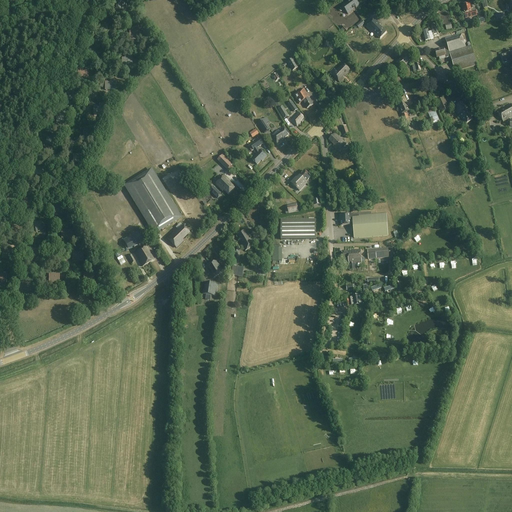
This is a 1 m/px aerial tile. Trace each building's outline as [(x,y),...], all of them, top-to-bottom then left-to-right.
[(121,0),(116,0),(116,3),(115,3),(115,10),(126,10),(126,3),(121,3),(121,0)] [(360,5),(356,0),(350,0),(349,1),(348,1),(342,5),(348,13),(354,9),(354,8),(355,7),(356,7),(360,5)] [(472,12),(470,5),(462,6),(466,19),(477,16),(476,11),(472,12)] [(380,24),(375,19),(367,27),(375,36),(376,35),(380,39),(387,32),(380,25),(380,24)] [(466,47),(462,34),(446,39),(448,47),(444,48),(435,51),(437,58),(446,55),(447,58),(451,57),(455,72),(477,65),(471,46),(466,47)] [(90,46),(90,44),(85,44),(85,53),(95,53),(95,46),(90,46)] [(412,60),(405,54),(396,63),(401,68),(406,64),(406,65),(412,60)] [(132,66),(132,55),(125,55),(125,59),(122,59),(122,66),(132,66)] [(482,60),(485,68),(494,65),(492,57),(482,60)] [(298,68),(293,59),(287,63),(292,71),(298,68)] [(350,70),(344,64),(341,67),(339,69),(338,68),(332,75),(340,83),(344,78),(343,77),(350,70)] [(299,92),(309,108),(313,105),(309,98),(304,89),(299,92)] [(307,109),(309,108),(299,92),(294,95),(299,104),(303,102),(307,109)] [(407,102),(404,96),(402,97),(401,98),(399,99),(398,98),(395,100),(397,106),(399,105),(402,114),(403,115),(402,116),(405,123),(410,121),(406,112),(409,111),(406,102),(407,102)] [(450,109),(444,98),(436,102),(441,113),(450,109)] [(289,105),(295,112),(299,109),(293,101),(289,105)] [(472,120),(461,102),(453,107),(458,115),(459,114),(465,125),(472,120)] [(511,116),(511,105),(511,104),(503,109),(503,110),(498,113),(503,122),(511,116)] [(284,109),(279,112),(284,120),(289,117),(284,109)] [(432,115),(431,112),(428,113),(432,123),(439,120),(436,114),(432,115)] [(304,117),(299,113),(291,121),(297,127),(302,121),(301,120),(304,117)] [(269,123),(266,118),(258,123),(264,133),(270,130),(266,124),(269,123)] [(349,134),(346,126),(341,128),(344,136),(349,134)] [(289,135),(284,129),(280,132),(279,131),(272,135),(278,144),(282,142),(281,140),(289,135)] [(346,144),(336,134),(329,140),(337,147),(336,149),(339,152),(346,144)] [(55,138),(49,135),(45,143),(54,147),(56,141),(55,140),(55,138)] [(259,140),(258,138),(255,140),(256,142),(249,147),(252,152),(254,151),(256,155),(256,156),(252,160),(257,165),(261,161),(262,162),(267,156),(260,150),(259,152),(257,148),(263,144),(260,139),(259,140)] [(498,142),(501,142),(501,138),(491,140),(492,146),(498,145),(498,142)] [(230,161),(224,167),(227,170),(233,164),(230,161)] [(180,216),(152,169),(124,186),(153,232),(180,216)] [(311,177),(304,171),(297,178),(296,177),(291,183),(299,191),(307,183),(307,182),(309,180),(309,179),(311,177)] [(229,180),(225,176),(216,184),(223,191),(224,190),(229,194),(234,188),(229,183),(229,180)] [(214,189),(212,192),(218,198),(221,195),(214,189)] [(210,196),(206,199),(211,205),(215,202),(210,196)] [(299,212),(297,204),(287,206),(289,214),(299,212)] [(371,215),(371,212),(359,213),(359,216),(359,213),(339,215),(340,218),(341,226),(350,225),(350,222),(353,222),(354,238),(388,236),(386,214),(371,215)] [(316,219),(282,219),(282,240),(316,239),(316,219)] [(35,223),(35,222),(33,222),(33,226),(35,226),(36,232),(45,230),(44,224),(42,224),(42,222),(35,223)] [(189,233),(183,226),(178,231),(177,230),(175,232),(175,231),(167,239),(176,248),(183,241),(182,240),(189,233)] [(249,240),(244,231),(237,235),(241,240),(239,241),(246,251),(255,246),(251,239),(249,240)] [(143,241),(139,235),(125,242),(128,249),(143,241)] [(146,246),(140,250),(148,263),(154,260),(146,246)] [(232,266),(231,266),(230,276),(239,277),(239,274),(243,274),(244,268),(236,267),(238,251),(239,247),(235,247),(234,250),(232,266)] [(389,258),(388,248),(367,250),(368,259),(389,258)] [(148,263),(140,250),(135,253),(139,261),(143,267),(148,263)] [(362,263),(361,250),(345,251),(345,252),(342,252),(343,260),(348,260),(349,263),(352,262),(352,263),(362,263)] [(224,273),(217,260),(206,267),(213,279),(224,273)] [(218,285),(203,283),(201,295),(216,297),(218,285)] [(362,303),(361,295),(358,296),(357,295),(353,296),(353,297),(350,297),(351,305),(354,305),(354,306),(359,305),(359,304),(362,303)]
